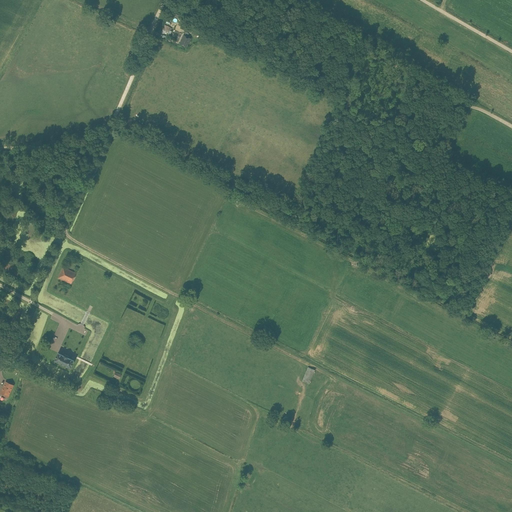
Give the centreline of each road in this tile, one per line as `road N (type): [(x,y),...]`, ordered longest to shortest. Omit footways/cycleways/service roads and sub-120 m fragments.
road 1 (track): [(484,275),(204,167),(138,130),(110,126),(61,232),(174,294)]
road 2 (unclassified): [(0,148),(54,145),(110,126),(166,0)]
road 3 (track): [(174,294),(291,357)]
